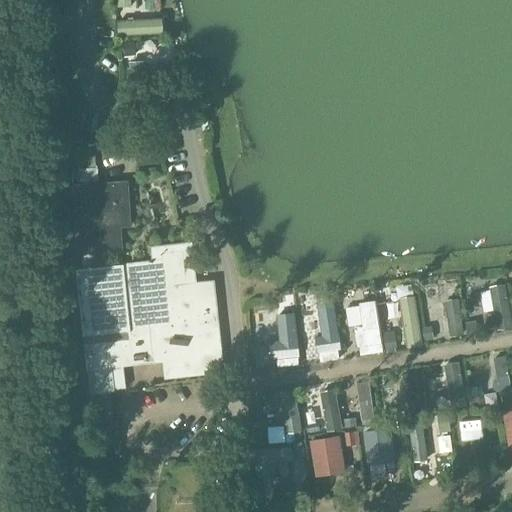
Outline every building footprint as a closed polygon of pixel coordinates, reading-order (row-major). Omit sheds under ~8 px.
[(98,185),(97,170),(96,156),(88,157),(89,170),(72,171),(78,253),(122,250),(120,228),(131,227),(127,182),(98,185)] [(198,282),(194,242),(153,246),(155,261),(78,268),(84,333),(131,328),(132,338),(87,343),(89,369),(115,366),(117,387),(126,386),(124,365),(165,361),(167,377),(224,371),(215,281),(198,282)] [(433,340),(448,334),(435,298),(420,304),(433,340)] [(399,310),(406,350),(421,348),(414,307),(399,310)] [(336,328),(323,328),(323,349),(336,348),(336,328)] [(261,339),(261,348),(296,349),(296,339),(261,339)] [(511,400),(507,386),(495,390),(502,409),(511,404),(511,400)] [(111,392),(91,394),(93,418),(113,417),(111,392)] [(404,406),(411,421),(420,417),(414,402),(404,406)] [(296,403),(284,404),(286,442),(298,441),(296,403)] [(340,434),(337,406),(322,408),(326,435),(340,434)] [(372,409),(358,410),(359,427),(373,427),(372,409)] [(511,418),(502,421),(509,458),(511,457),(511,418)] [(267,433),(252,434),(253,445),(268,443),(267,433)] [(316,486),(341,481),(333,445),(309,450),(316,486)]
